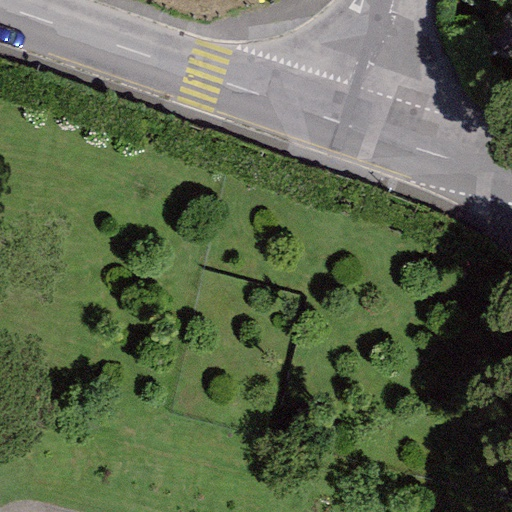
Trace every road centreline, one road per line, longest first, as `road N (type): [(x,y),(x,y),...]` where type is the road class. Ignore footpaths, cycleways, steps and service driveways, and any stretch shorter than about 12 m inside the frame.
road 1 (residential): [(0,4),(361,133)]
road 2 (residential): [(361,133),(502,185),(511,198)]
road 3 (residential): [(361,133),(394,0)]
